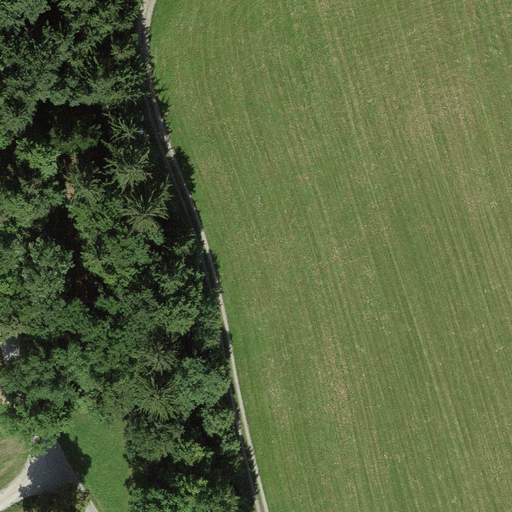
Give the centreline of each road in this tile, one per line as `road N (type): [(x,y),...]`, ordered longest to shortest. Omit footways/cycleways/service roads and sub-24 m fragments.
road 1 (track): [(266,511),(192,208),(154,114),(142,30),(156,0)]
road 2 (unclassified): [(0,268),(14,356),(57,466),(86,511)]
